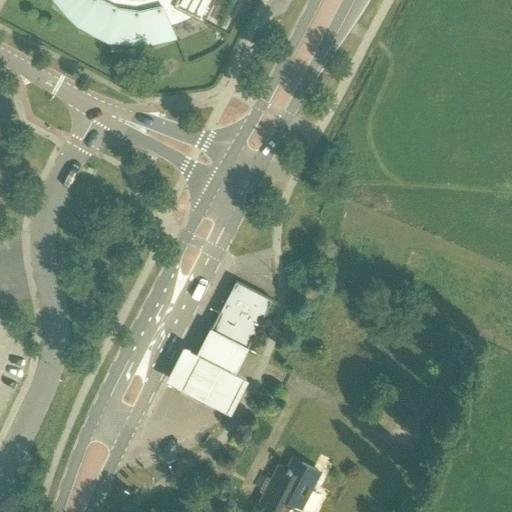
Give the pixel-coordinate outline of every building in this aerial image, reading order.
[(56,0),(70,10),(67,14),(80,24),(96,29),(94,34),(110,39),(127,38),(127,44),(143,43),(159,37),(161,42),(176,35),(171,25),(194,16),(204,21),(215,0),(56,0)] [(0,191),(10,174),(0,168),(0,191)] [(226,342),(253,290),(236,281),(211,334),(226,342)] [(247,353),(273,300),(253,290),(226,342),(247,353)] [(250,388),(234,379),(247,353),(226,342),(211,334),(206,344),(198,360),(186,354),(168,387),(190,398),(233,421),(250,388)] [(320,471),(293,458),(287,469),(279,465),(258,506),(269,511),(289,511),(298,495),(306,499),(320,471)] [(245,511),(247,510),(230,501),(224,511),(245,511)]
